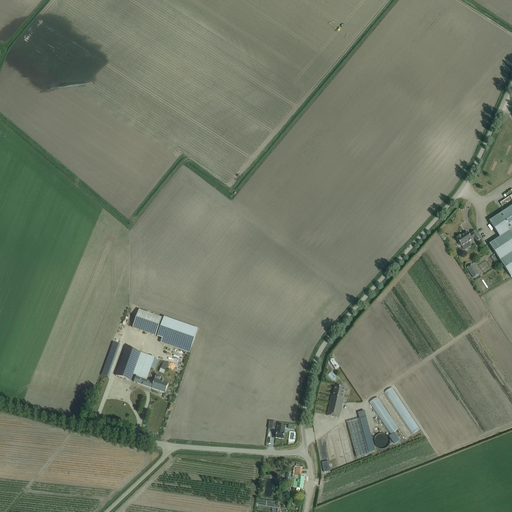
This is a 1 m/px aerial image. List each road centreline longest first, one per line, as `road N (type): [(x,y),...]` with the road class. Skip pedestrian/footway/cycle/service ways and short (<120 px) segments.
road 1 (unclassified): [(306,452),(302,412),(315,358),(455,199),(511,85)]
road 2 (unclassified): [(168,446),(0,403)]
road 3 (unclassified): [(306,452),(168,446)]
